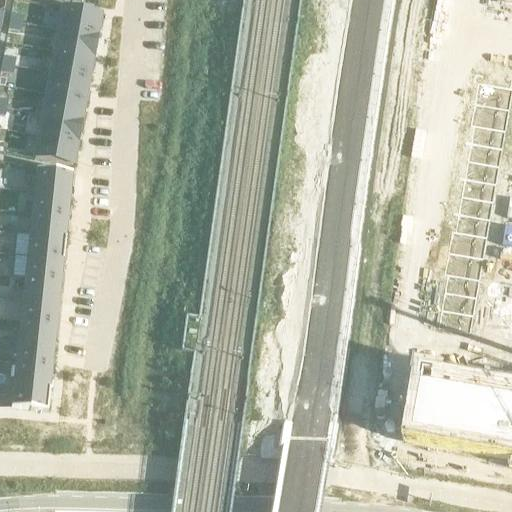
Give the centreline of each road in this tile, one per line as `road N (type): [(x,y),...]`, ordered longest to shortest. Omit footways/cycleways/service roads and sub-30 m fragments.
road 1 (residential): [(458,0),(387,433)]
road 2 (residential): [(94,372),(125,187),(135,0)]
road 3 (tertiary): [(318,511),(0,505)]
